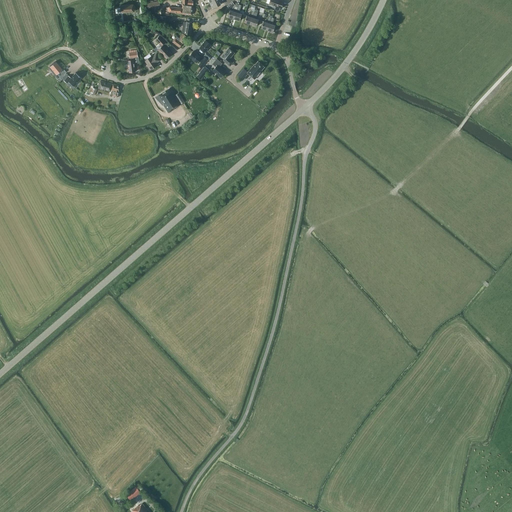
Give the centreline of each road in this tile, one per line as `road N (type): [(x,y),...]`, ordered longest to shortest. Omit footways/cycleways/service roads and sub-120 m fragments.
road 1 (unclassified): [(181,511),(246,412),(275,319),(314,134),(305,107)]
road 2 (secondary): [(0,376),(305,107)]
road 3 (secondary): [(305,107),(351,57),(383,0)]
road 4 (unclassified): [(106,75),(150,75),(208,23)]
road 5 (track): [(0,75),(60,48),(106,75)]
